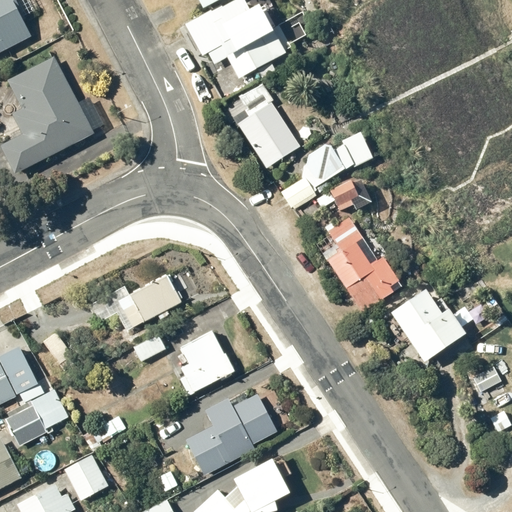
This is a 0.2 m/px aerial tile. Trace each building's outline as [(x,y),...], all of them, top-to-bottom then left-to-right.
[(0,0),(0,53),(32,37),(12,0),(0,0)] [(210,55),(215,65),(227,58),(239,80),(315,39),(301,13),(272,28),(256,0),(238,0),(187,28),(203,59),(210,55)] [(196,0),(202,11),(223,0),(196,0)] [(95,136),(55,57),(8,81),(23,110),(13,115),(24,137),(1,148),(15,176),(95,136)] [(301,148),(261,85),(239,99),(250,116),(238,124),(267,169),(301,148)] [(375,159),(361,133),(341,144),(343,146),(332,152),(328,146),(310,156),(309,163),(303,165),(303,181),(283,191),(292,210),(318,196),(314,187),(352,167),(354,170),(375,159)] [(376,206),(369,193),(362,180),(353,184),(351,180),(329,191),(340,214),(353,208),(357,215),(376,206)] [(377,260),(345,213),(324,228),(339,248),(325,258),(361,311),(399,284),(381,257),(377,260)] [(182,305),(168,277),(121,300),(134,328),(182,305)] [(441,314),(427,291),(391,313),(423,363),(465,336),(448,309),(441,314)] [(185,377),(181,379),(189,396),(236,373),(215,331),(181,348),(189,365),(181,369),(185,377)] [(57,334),(45,342),(61,365),(73,357),(57,334)] [(161,353),(154,338),(134,347),(141,363),(161,353)] [(26,402),(44,393),(52,390),(46,377),(38,381),(22,346),(0,356),(0,405),(22,395),(26,402)] [(496,388),(488,369),(474,375),(482,393),(496,388)] [(276,433),(256,394),(246,400),(242,392),(205,411),(214,427),(187,441),(204,475),(252,451),(250,447),(276,433)] [(52,431),(40,404),(6,420),(19,446),(52,431)] [(511,419),(508,410),(490,417),(497,433),(511,426),(511,419)] [(128,429),(120,415),(100,425),(107,440),(128,429)] [(0,441),(0,489),(23,478),(3,440),(0,441)] [(109,485),(92,455),(65,470),(82,500),(109,485)] [(288,495),(271,461),(233,481),(249,511),(271,511),(274,510),(271,504),(288,495)] [(171,469),(158,475),(167,493),(180,486),(171,469)] [(72,511),(76,510),(68,494),(62,498),(55,485),(18,504),(21,511),(72,511)] [(238,511),(218,490),(194,511),(238,511)] [(174,511),(168,499),(143,511),(174,511)]
